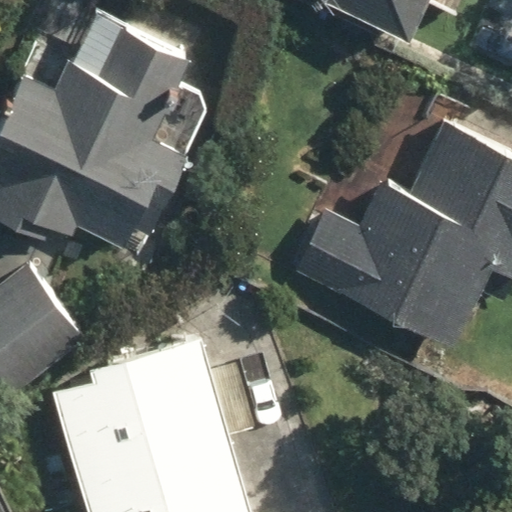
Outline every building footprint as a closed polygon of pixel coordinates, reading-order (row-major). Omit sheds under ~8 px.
[(86,220),(145,247),(193,143),(156,126),(195,41),(105,0),(101,0),(62,87),(28,71),(0,131),(0,177),(3,179),(0,185),(0,215),(73,249),(86,220)] [(316,0),(383,29),(388,15),(422,30),(433,3),(452,12),(457,0),(316,0)] [(511,132),(454,103),(414,183),(386,169),(364,215),(334,200),(302,263),(458,341),(499,258),(511,263),(511,132)] [(37,253),(0,283),(0,362),(19,386),(95,324),(37,253)] [(259,511),(209,325),(94,356),(97,368),(63,377),(99,511),(259,511)]
